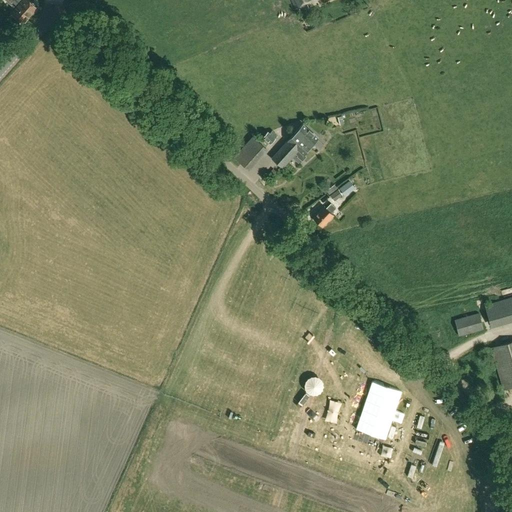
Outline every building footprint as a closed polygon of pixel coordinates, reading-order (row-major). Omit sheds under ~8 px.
[(38,8),(29,0),(9,0),(12,2),(13,0),(19,5),(12,13),(24,24),(38,8)] [(306,5),(316,0),(291,0),(296,10),(299,8),(301,12),(308,9),(306,5)] [(272,159),(282,168),(292,157),(298,162),(300,159),(302,161),(306,156),(304,155),(319,139),(303,125),(272,159)] [(275,140),(274,139),(277,135),(272,130),(269,134),(268,132),(262,138),(270,145),(275,140)] [(271,177),(279,169),(275,166),(268,175),(271,177)] [(340,188),(345,196),(355,188),(350,181),(340,188)] [(326,191),(329,195),(337,188),(334,184),(326,191)] [(330,196),(334,201),(343,195),(338,189),(330,196)] [(326,208),(325,207),(314,218),(323,227),(334,216),(331,213),(336,208),(331,203),(326,208)] [(483,329),(479,313),(455,320),(459,335),(483,329)] [(504,390),(511,387),(511,341),(492,348),(504,390)]
